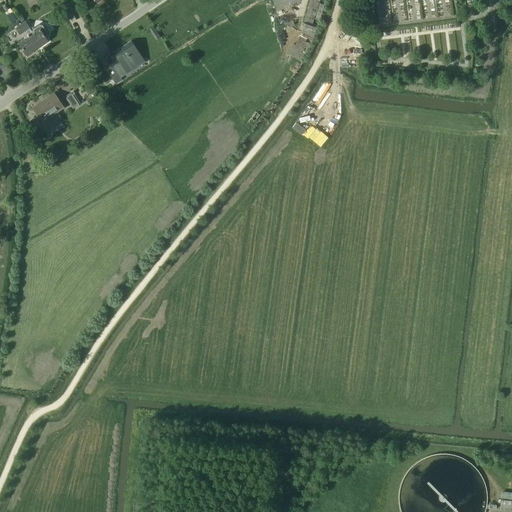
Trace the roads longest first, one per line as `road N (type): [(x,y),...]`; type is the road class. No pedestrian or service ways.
road 1 (track): [(0,487),(33,415),(65,397),(111,324),(304,85),(339,0)]
road 2 (unclassified): [(0,106),(159,0)]
